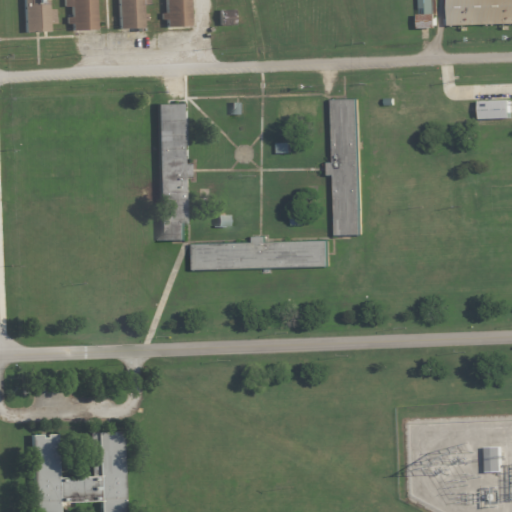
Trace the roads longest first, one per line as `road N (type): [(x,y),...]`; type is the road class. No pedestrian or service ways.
road 1 (residential): [(0,77),(511,57)]
road 2 (residential): [(0,352),(511,334)]
